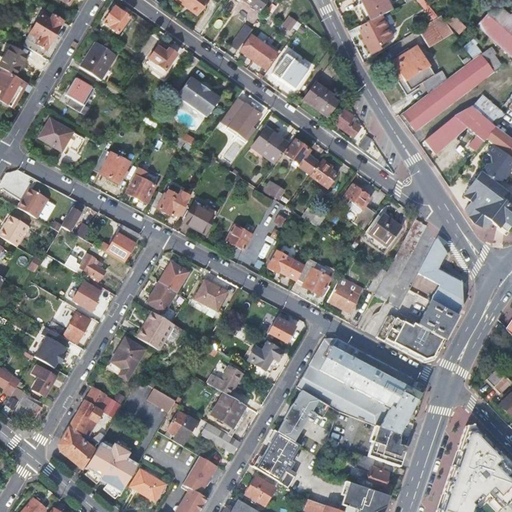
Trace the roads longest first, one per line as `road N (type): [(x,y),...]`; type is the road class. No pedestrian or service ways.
road 1 (unclassified): [(132,0),(398,191),(433,202)]
road 2 (residential): [(31,456),(162,236)]
road 3 (residential): [(210,511),(324,321)]
road 4 (unclassified): [(324,321),(162,236)]
road 5 (unclassified): [(162,236),(5,152)]
road 6 (unclassified): [(5,152),(96,0)]
road 7 (secondary): [(394,130),(322,0)]
road 8 (unclassified): [(448,387),(324,321)]
road 9 (secondary): [(403,511),(448,387)]
